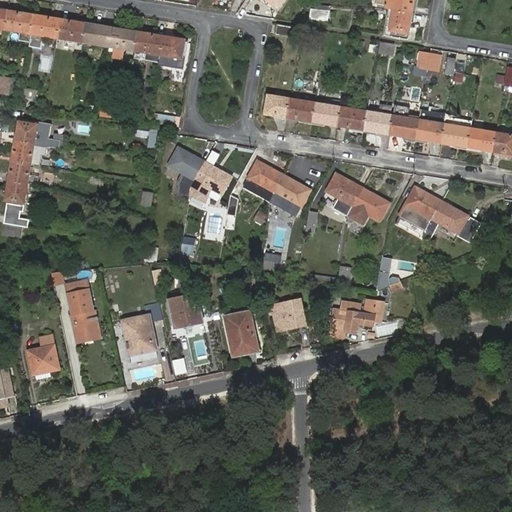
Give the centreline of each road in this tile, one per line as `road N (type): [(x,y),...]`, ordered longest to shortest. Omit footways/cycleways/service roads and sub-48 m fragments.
road 1 (residential): [(299,371),(0,432)]
road 2 (residential): [(511,179),(242,136)]
road 3 (residential): [(511,326),(299,371)]
road 4 (residential): [(242,136),(260,25),(207,17)]
road 5 (residential): [(207,17),(189,127),(242,136)]
road 6 (residential): [(305,511),(299,371)]
